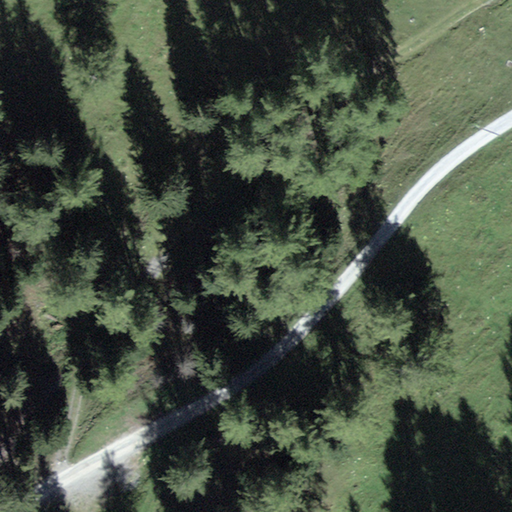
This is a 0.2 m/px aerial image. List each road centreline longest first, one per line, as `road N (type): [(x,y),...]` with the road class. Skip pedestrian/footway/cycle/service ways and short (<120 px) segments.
road 1 (track): [(511,118),(452,154),(253,375),(44,487),(17,511)]
road 2 (track): [(496,0),(208,216),(204,0)]
